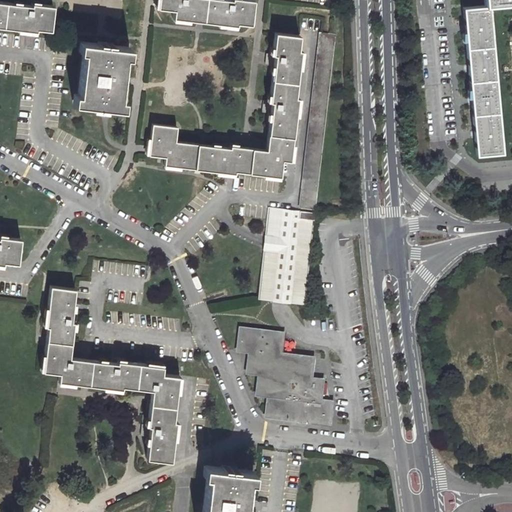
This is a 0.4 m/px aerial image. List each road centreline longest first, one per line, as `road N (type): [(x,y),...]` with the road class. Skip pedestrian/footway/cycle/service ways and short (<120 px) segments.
road 1 (tertiary): [(374,227),(408,511)]
road 2 (tertiary): [(364,0),(374,227)]
road 3 (tertiary): [(395,179),(385,0)]
road 4 (tertiary): [(427,474),(405,308)]
